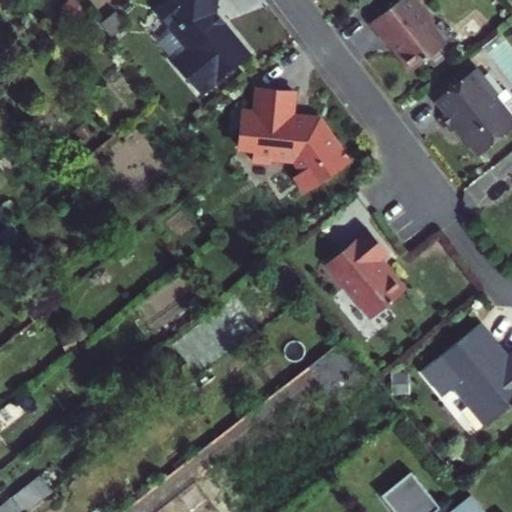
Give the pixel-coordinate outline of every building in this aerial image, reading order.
[(173,0),(156,14),(186,50),(172,62),(201,97),(250,56),(223,24),(219,27),(211,17),(215,14),(216,0),(173,0)] [(408,0),(398,0),(369,24),(386,45),(388,43),(396,53),(396,56),(410,73),(441,48),(442,42),(426,23),(427,17),(417,5),(412,5),(408,0)] [(498,97),(477,69),(434,101),(445,114),(440,118),(448,129),(453,129),(459,125),(468,137),(468,141),(479,156),(511,130),(511,99),(505,91),(498,97)] [(241,114),(237,148),(253,149),(252,162),(270,164),(271,158),(295,161),(305,172),(319,187),(354,159),(342,143),(336,147),(316,121),(290,119),(293,92),(259,88),(257,116),(241,114)] [(305,172),(296,180),(309,195),(319,187),(305,172)] [(387,253),(367,228),(326,263),(371,318),(407,288),(392,269),(385,269),(378,260),(387,253)] [(477,324),(421,371),(442,397),(453,388),(484,426),(511,405),(511,406),(511,352),(506,358),(502,361),(493,351),(498,348),(477,324)] [(498,348),(493,351),(502,361),(506,358),(498,348)] [(16,458),(9,449),(0,456),(0,469),(0,470),(16,458)] [(486,511),(472,495),(450,511),(434,511),(441,507),(412,471),(382,495),(395,511),(486,511)] [(52,494),(37,505),(42,511),(49,511),(60,503),(52,494)] [(0,511),(12,511),(5,503),(0,507),(0,511)]
